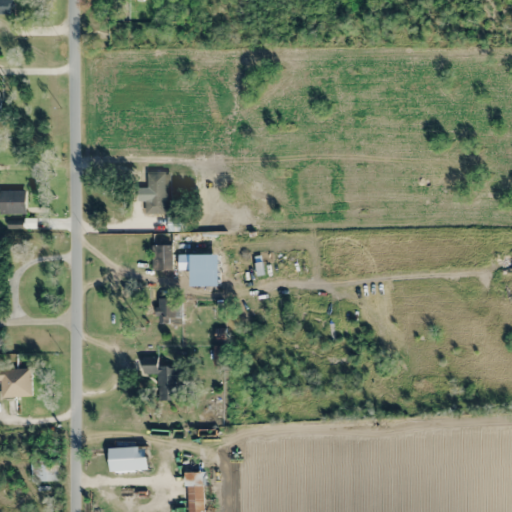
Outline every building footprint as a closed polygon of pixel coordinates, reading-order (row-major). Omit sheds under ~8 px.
[(0,0),(0,14),(11,15),(11,0),(0,0)] [(145,213),(170,213),(170,173),(145,173),(145,213)] [(0,190),(0,214),(25,214),(25,190),(0,190)] [(186,231),(186,217),(167,217),(167,231),(186,231)] [(172,244),(152,244),(152,265),(172,265),(172,244)] [(203,269),(203,254),(178,254),(178,269),(203,269)] [(181,300),(164,300),(164,323),(181,323),(181,300)] [(176,399),(175,382),(183,381),(183,366),(158,367),(158,356),(142,357),(143,374),(158,373),(159,399),(176,399)] [(0,372),(0,395),(25,395),(25,377),(18,377),(18,372),(0,372)] [(109,447),(109,471),(148,471),(147,447),(109,447)] [(58,481),(58,460),(43,460),(43,481),(58,481)] [(205,471),(186,471),(186,511),(205,511),(205,471)]
